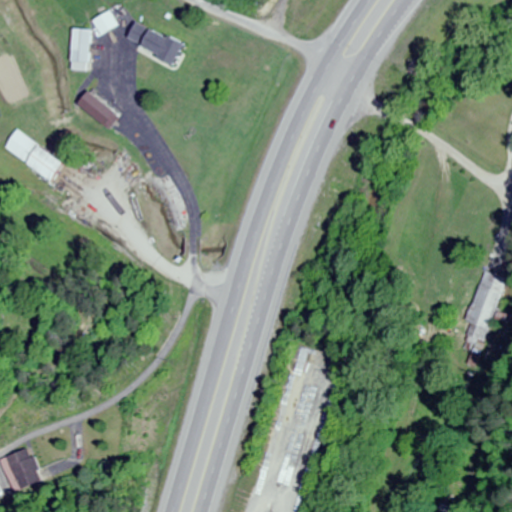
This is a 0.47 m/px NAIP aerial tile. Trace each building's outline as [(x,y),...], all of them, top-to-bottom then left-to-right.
[(126,44),(174,62),(182,41),(133,24),(126,44)] [(89,69),(89,30),(70,30),(69,69),(89,69)] [(118,119),(88,91),(76,104),(106,132),(118,119)] [(1,150),(46,182),(60,163),(14,131),(1,150)] [(511,279),(486,271),(465,337),(488,344),(496,319),(509,324),(511,315),(501,312),(511,279)] [(0,459),(0,465),(11,494),(40,483),(27,449),(0,459)]
